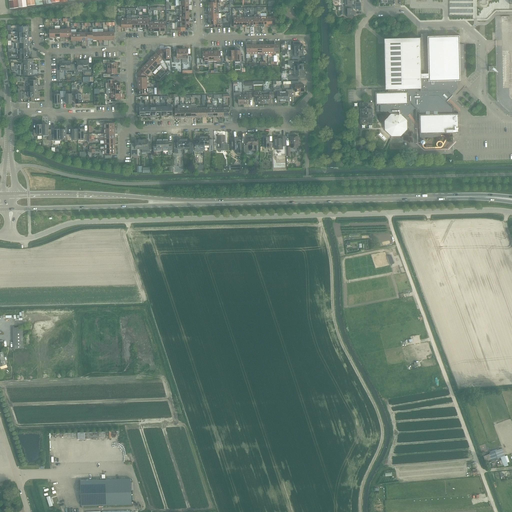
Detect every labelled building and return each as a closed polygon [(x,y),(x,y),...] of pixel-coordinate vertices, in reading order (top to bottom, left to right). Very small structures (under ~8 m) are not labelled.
[(11,0),(9,0),(10,9),(18,8),(17,0),(11,0)] [(361,6),(342,7),(342,11),(341,11),(341,15),(356,15),(355,11),(353,12),(353,8),(355,8),(355,9),(361,9),(361,6)] [(127,28),(127,18),(121,18),(121,16),(118,16),(118,23),(121,23),(121,28),(127,28)] [(277,16),(272,16),(266,16),(266,26),(272,26),(272,23),(277,23),(277,16)] [(218,19),(208,19),(208,24),(214,24),(214,27),(221,27),(221,24),(218,24),(218,19)] [(177,31),(178,30),(185,30),(185,27),(189,27),(189,22),(180,22),(177,22),(177,31)] [(441,133),(452,133),(458,133),(458,134),(458,112),(458,113),(454,113),(453,106),(452,105),(451,106),(446,100),(456,88),(456,80),(461,80),(460,80),(460,72),(464,72),(464,44),(459,44),(459,36),(460,36),(460,35),(427,36),(427,34),(421,34),(421,38),(383,38),(383,39),(384,39),(385,89),(384,89),(388,89),(388,92),(375,93),(375,92),(375,105),(376,105),(380,105),(380,112),(388,111),(391,115),(384,121),(385,130),(391,136),(400,136),(406,129),(406,120),(405,119),(414,108),(416,110),(415,110),(416,121),(419,121),(419,138),(420,138),(421,138),(421,139),(420,141),(420,143),(421,144),(423,144),(424,143),(424,141),(423,139),(423,137),(437,137),(441,133)] [(291,50),(294,50),(303,50),(303,44),(299,44),(299,41),(290,41),(290,45),(291,50)] [(188,48),(182,49),(182,59),(187,59),(188,62),(191,62),(191,56),(188,56),(188,48)] [(159,50),(162,57),(164,57),(164,59),(168,58),(168,60),(169,60),(170,60),(170,49),(164,49),(159,50)] [(179,59),(182,59),(182,49),(177,49),(177,56),(173,56),(174,63),(179,63),(179,62),(179,59)] [(162,57),(159,50),(156,53),(155,53),(152,57),(160,65),(161,64),(161,63),(160,62),(162,60),(161,58),(162,57)] [(230,60),(234,60),(234,50),(228,50),(228,56),(226,56),(226,62),(230,62),(230,60)] [(234,62),(243,62),(243,55),(240,55),(240,50),(234,50),(234,60),(234,62)] [(303,55),(303,50),(294,50),(294,55),(292,55),(292,59),(299,59),(299,56),(303,55)] [(203,61),(208,61),(208,51),(203,51),(203,59),(200,59),(200,65),(203,65),(203,61)] [(217,65),(219,64),(223,64),(222,58),(219,58),(219,51),(213,51),(214,61),(216,61),(217,65)] [(160,65),(152,57),(148,61),(155,67),(157,69),(160,65)] [(78,75),(78,72),(83,71),(83,60),(77,61),(77,66),(74,66),(74,75),(78,75)] [(88,60),(83,60),(83,71),(86,71),(92,71),(92,65),(92,63),(88,64),(88,60)] [(107,63),(107,69),(117,68),(117,63),(109,63),(109,60),(103,60),(103,63),(107,63)] [(60,72),(63,72),(63,70),(66,70),(65,61),(60,61),(60,66),(57,66),(57,72),(60,72)] [(71,75),(74,75),(74,66),(71,66),(71,61),(65,61),(66,70),(66,73),(67,73),(67,72),(71,72),(71,75)] [(148,61),(144,65),(153,73),(157,69),(155,67),(148,61)] [(293,64),(293,70),(303,70),(303,64),(299,64),(299,61),(288,61),(288,64),(293,64)] [(152,73),(153,73),(144,65),(140,69),(137,72),(145,75),(146,74),(147,75),(150,73),(151,73),(152,73)] [(109,74),(117,74),(117,68),(107,69),(107,74),(103,74),(103,77),(109,77),(109,74)] [(304,76),(303,70),(293,70),(293,76),(288,76),(288,80),(299,79),(299,76),(304,76)] [(145,75),(137,72),(137,77),(137,83),(149,82),(148,81),(146,81),(146,77),(145,77),(145,75)] [(31,77),(25,77),(25,80),(27,80),(27,83),(30,82),(30,86),(38,86),(38,80),(35,80),(34,77),(31,77)] [(120,88),(120,83),(113,83),(112,80),(106,80),(106,83),(110,83),(110,88),(120,88)] [(295,92),(304,91),(304,84),(298,85),(298,81),(291,81),(291,89),(295,89),(295,92)] [(76,103),(82,103),(82,93),(76,94),(76,90),(71,90),(71,94),(72,94),(72,97),(76,97),(76,103)] [(281,103),(283,103),(282,92),(279,92),(279,90),(273,90),(274,96),(277,96),(277,101),(280,100),(280,102),(281,103)] [(288,97),(291,97),(291,90),(286,90),(286,91),(282,92),(283,103),(284,103),(285,102),(285,100),(288,100),(288,97)] [(60,94),(54,94),(54,104),(60,103),(60,97),(63,97),(63,91),(60,91),(60,94)] [(72,103),(72,97),(72,94),(71,94),(66,94),(66,91),(63,91),(63,97),(66,97),(66,103),(72,103)] [(241,92),(235,93),(233,93),(233,99),(238,99),(238,104),(243,104),(243,95),(241,95),(241,92)] [(246,92),(246,94),(243,95),(243,104),(249,104),(249,98),(252,98),(252,92),(249,92),(246,92)] [(258,104),(264,104),(263,92),(255,92),(255,98),(258,98),(258,104)] [(272,92),(269,92),(263,92),(264,104),(269,104),(269,98),(272,98),(272,92)] [(107,99),(107,103),(108,103),(108,105),(112,105),(112,103),(115,102),(115,99),(121,99),(121,94),(110,94),(110,97),(109,97),(109,99),(107,99)] [(372,102),(359,103),(360,124),(372,123),(372,102)] [(139,112),(140,116),(143,116),(143,117),(144,118),(145,118),(145,107),(140,107),(140,105),(136,105),(136,112),(139,112)] [(100,124),(104,123),(104,129),(114,128),(114,123),(109,123),(109,120),(99,120),(100,124)] [(42,125),(42,134),(48,134),(48,136),(51,136),(51,135),(51,129),(48,129),(48,124),(42,125)] [(42,134),(42,125),(36,125),(36,130),(33,130),(33,136),(43,136),(42,134)] [(56,139),(60,139),(60,129),(54,129),(54,135),(51,135),(51,136),(51,141),(56,141),(56,139)] [(64,141),(69,141),(69,134),(66,134),(66,129),(60,129),(60,139),(64,139),(64,141)] [(73,139),(78,139),(78,129),(72,129),(72,134),(69,134),(69,141),(73,140),(73,139)] [(82,140),(87,140),(87,134),(84,134),(83,129),(78,129),(78,139),(82,138),(82,140)] [(198,145),(204,145),(204,136),(198,136),(198,140),(195,140),(195,151),(199,151),(198,145)] [(209,150),(213,150),(213,140),(209,140),(209,136),(204,136),(204,145),(209,145),(209,150)] [(221,151),(228,151),(228,144),(225,144),(224,136),(217,136),(217,142),(217,147),(217,151),(218,151),(219,152),(220,152),(221,151)] [(282,146),(286,146),(285,136),(279,137),(279,138),(275,139),(275,149),(283,149),(282,146)] [(256,145),(258,145),(258,137),(246,137),(247,145),(244,145),(244,153),(249,153),(248,150),(256,150),(256,145)] [(269,150),(272,150),(272,143),(269,143),(269,137),(263,137),(263,147),(266,146),(266,149),(269,149),(269,150)] [(231,138),(231,147),(231,150),(235,149),(235,153),(241,153),(241,142),(238,142),(238,138),(231,138)] [(153,151),(162,151),(162,139),(156,140),(156,145),(153,145),(153,151)] [(171,155),(171,151),(171,144),(168,144),(168,139),(162,139),(162,151),(168,151),(168,155),(171,155)] [(178,149),(183,149),(183,139),(177,139),(177,143),(174,143),(174,153),(178,153),(178,149)] [(189,153),(193,153),(193,142),(189,142),(189,139),(183,139),(183,149),(189,149),(189,153)] [(137,149),(141,149),(141,140),(135,140),(135,143),(131,143),(131,156),(137,156),(137,149)] [(151,150),(151,143),(148,143),(148,140),(141,140),(141,149),(142,153),(151,153),(151,150)] [(22,327),(12,328),(13,348),(23,348),(22,327)] [(505,465),(507,465),(502,448),(488,453),(489,454),(483,456),(484,459),(487,461),(491,459),(491,460),(502,457),(505,465)] [(131,504),(130,479),(80,480),(81,505),(131,504)]
